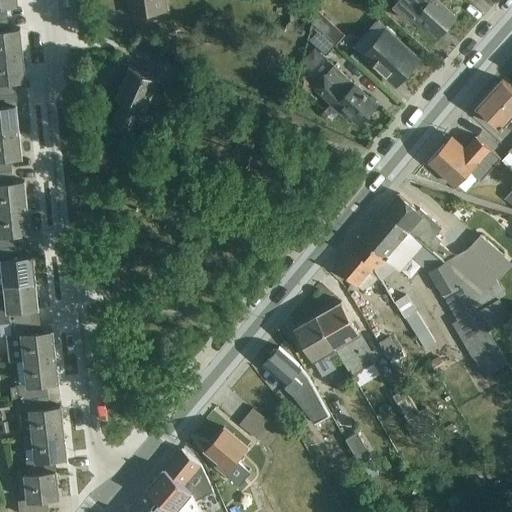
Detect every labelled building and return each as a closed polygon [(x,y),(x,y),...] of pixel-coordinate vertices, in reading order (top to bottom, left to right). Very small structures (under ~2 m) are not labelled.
[(6,6),(18,4),(17,0),(0,0),(0,17),(7,17),(6,6)] [(168,10),(166,0),(128,0),(132,16),(168,10)] [(295,0),(285,31),(302,36),(312,0),(295,0)] [(395,0),(426,28),(429,26),(440,36),(457,16),(439,0),(395,0)] [(316,9),(311,22),(335,44),(344,34),(316,9)] [(0,56),(23,54),(21,28),(9,29),(7,17),(0,17),(0,56)] [(421,57),(379,20),(355,45),(397,83),(421,57)] [(307,38),(326,55),(335,44),(311,22),(307,38)] [(315,47),(302,61),(311,70),(324,56),(315,47)] [(15,81),(26,80),(23,54),(0,56),(0,94),(15,93),(15,81)] [(352,115),(361,123),(377,105),(334,65),(325,75),(324,74),(312,86),(331,104),(322,113),(332,122),(340,113),(348,119),(352,115)] [(145,73),(130,66),(116,98),(122,100),(113,121),(115,127),(122,130),(128,142),(137,138),(132,126),(140,109),(146,112),(160,79),(145,73)] [(511,87),(503,79),(478,106),(501,129),(505,124),(511,129),(511,147),(509,151),(510,152),(511,153),(511,87)] [(0,133),(20,131),(15,93),(0,94),(0,133)] [(11,158),(22,157),(20,131),(0,133),(0,171),(12,170),(11,158)] [(459,184),(466,191),(478,178),(481,180),(501,158),(477,136),(465,148),(452,136),(429,160),(457,186),(459,184)] [(0,171),(0,210),(28,207),(25,181),(13,182),(12,170),(0,171)] [(385,210),(448,260),(455,256),(440,242),(443,239),(434,232),(440,225),(420,209),(419,210),(399,194),(385,210)] [(19,234),(31,232),(28,207),(0,210),(0,248),(20,246),(19,234)] [(385,210),(371,225),(411,258),(413,256),(430,270),(448,260),(385,210)] [(379,277),(381,281),(397,269),(400,272),(411,258),(371,225),(353,247),(376,267),(375,269),(379,277)] [(511,263),(503,256),(504,254),(481,235),(470,248),(455,256),(448,260),(493,338),(505,331),(501,324),(511,318),(499,298),(506,294),(498,280),(511,263)] [(0,286),(36,283),(33,256),(21,257),(20,246),(0,248),(0,286)] [(375,269),(376,267),(353,247),(336,267),(363,289),(373,284),(379,277),(375,269)] [(448,260),(430,270),(458,321),(454,324),(484,376),(507,362),(493,338),(448,260)] [(0,323),(0,324),(40,319),(36,283),(0,286),(0,323)] [(394,302),(386,288),(366,301),(381,325),(400,313),(394,302)] [(407,295),(394,302),(400,313),(403,319),(416,310),(407,295)] [(342,301),(318,315),(341,353),(360,386),(380,374),(373,362),(376,360),(342,301)] [(295,328),(314,361),(326,354),(330,359),(341,353),(318,315),(295,328)] [(10,361),(17,360),(56,357),(53,331),(41,332),(40,319),(0,324),(1,336),(7,335),(10,361)] [(407,329),(398,333),(405,346),(403,347),(405,353),(413,349),(411,344),(414,342),(407,329)] [(399,352),(390,336),(381,341),(390,358),(399,352)] [(296,353),(286,341),(278,349),(274,350),(270,353),(271,357),(264,364),(292,389),(302,407),(304,406),(328,450),(345,441),(309,376),(298,364),(301,362),(296,353)] [(440,356),(430,361),(437,374),(447,368),(440,356)] [(20,398),(48,395),(47,383),(58,382),(56,357),(17,360),(19,384),(18,385),(18,386),(12,387),(13,399),(20,398)] [(457,412),(442,386),(434,392),(448,417),(457,412)] [(428,426),(420,411),(406,388),(393,395),(408,420),(404,422),(415,441),(419,439),(420,441),(432,434),(428,426)] [(21,411),(23,436),(64,432),(61,406),(50,407),(48,395),(20,398),(20,402),(15,403),(16,411),(21,411)] [(240,424),(257,438),(270,421),(253,407),(240,424)] [(437,421),(427,407),(420,411),(428,426),(437,421)] [(451,424),(444,428),(462,456),(470,451),(451,424)] [(237,461),(248,447),(224,427),(206,449),(220,460),(216,465),(226,474),(227,473),(238,481),(247,470),(237,461)] [(55,459),(67,457),(64,432),(23,436),(26,474),(57,471),(55,459)] [(372,456),(358,432),(346,439),(360,464),(372,456)] [(165,468),(193,492),(197,501),(214,491),(204,467),(182,449),(165,468)] [(165,468),(148,488),(173,511),(202,511),(197,501),(193,492),(165,468)] [(47,499),(59,497),(57,471),(26,474),(27,499),(20,499),(21,511),(42,511),(48,511),(47,499)] [(173,511),(148,488),(130,509),(133,511),(173,511)]
